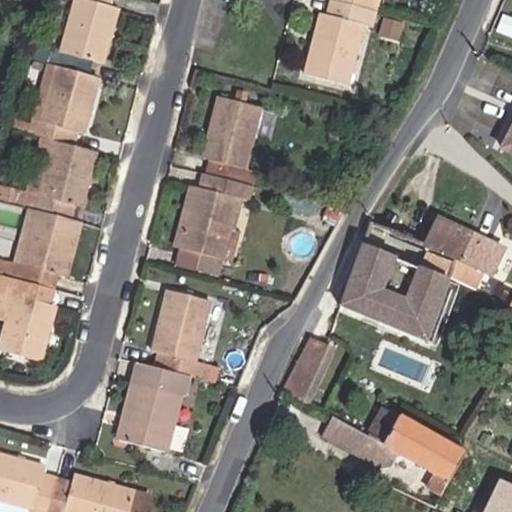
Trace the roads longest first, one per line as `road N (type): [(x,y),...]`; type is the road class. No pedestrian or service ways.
road 1 (residential): [(473,0),(410,142),(317,307),(276,351),(211,511)]
road 2 (residential): [(0,402),(38,411),(79,384),(183,0)]
